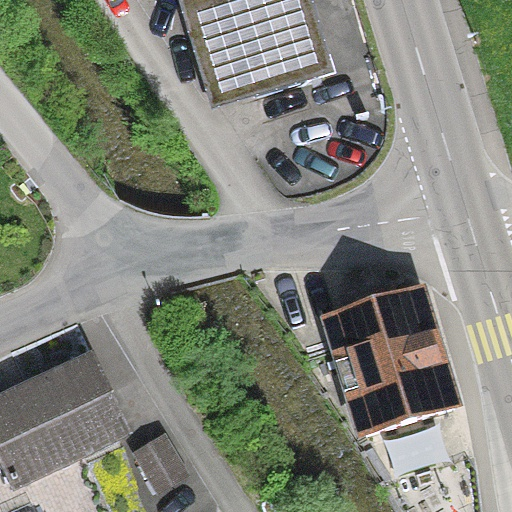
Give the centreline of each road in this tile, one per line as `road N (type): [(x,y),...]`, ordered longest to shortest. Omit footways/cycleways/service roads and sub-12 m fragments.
road 1 (residential): [(117,271),(460,201)]
road 2 (unknown): [(111,0),(228,162),(313,231)]
road 3 (secondary): [(460,201),(398,0)]
road 4 (residential): [(0,101),(88,212),(117,271)]
road 5 (residential): [(0,326),(117,271)]
road 6 (secondary): [(511,359),(474,245)]
